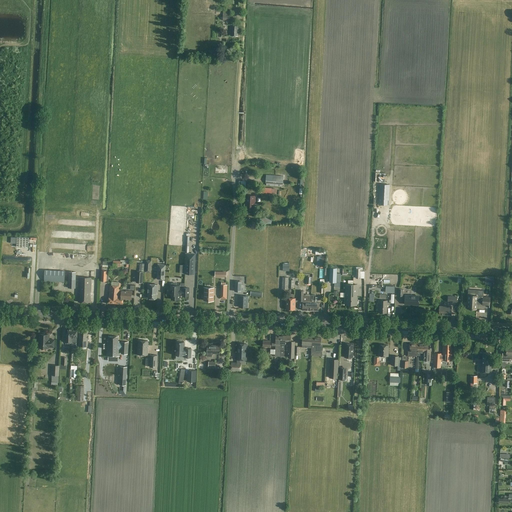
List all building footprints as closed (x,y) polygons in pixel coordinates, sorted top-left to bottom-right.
[(230,25),(230,36),(238,37),(238,25),(230,25)] [(266,178),(266,183),(283,184),(283,176),(275,176),(275,179),(266,178)] [(388,205),(390,185),(379,184),(378,204),(388,205)] [(245,210),(254,210),(258,210),(258,203),(255,202),(255,196),(246,195),(245,204),(244,204),(244,208),(245,208),(245,210)] [(320,260),(320,264),(325,264),(325,250),(316,250),(316,253),(320,253),(320,257),(318,257),(317,260),(320,260)] [(194,274),(195,254),(186,254),(185,274),(194,274)] [(65,271),(45,270),(44,281),(64,282),(65,271)] [(91,278),(79,277),(78,302),(90,302),(91,296),(90,296),(90,293),(91,293),(91,278)] [(109,303),(116,303),(116,297),(119,298),(119,296),(120,286),(119,286),(119,283),(115,282),(111,282),(111,286),(110,285),(109,295),(109,303)] [(172,286),(170,286),(170,289),(169,293),(170,293),(170,294),(171,295),(171,299),(179,300),(179,295),(183,295),(182,296),(189,296),(189,288),(183,288),(183,289),(179,289),(179,286),(176,286),(176,283),(172,283),(172,286)] [(157,292),(158,285),(148,284),(148,293),(148,298),(156,299),(157,292)] [(345,284),(345,292),(357,293),(357,285),(345,284)] [(204,300),(213,301),(213,288),(204,288),(204,300)] [(121,296),(119,296),(119,298),(116,297),(116,303),(123,304),(123,299),(132,299),(132,291),(122,290),(121,296)] [(299,301),(303,302),(302,310),(310,311),(310,295),(303,295),(303,291),(299,291),(299,301)] [(357,305),(357,293),(345,292),(345,305),(357,305)] [(465,308),(465,309),(476,309),(477,304),(489,305),(489,308),(490,297),(483,297),(483,298),(477,297),(477,295),(468,295),(468,292),(467,303),(468,303),(467,308),(465,308)] [(310,295),(310,311),(318,311),(319,302),(316,302),(316,295),(310,295)] [(405,295),(404,304),(419,305),(419,296),(405,295)] [(238,307),(248,308),(248,296),(239,296),(238,307)] [(286,310),(295,310),(295,299),(286,298),(286,310)] [(378,313),(387,313),(387,301),(379,300),(378,313)] [(439,314),(451,315),(451,307),(439,306),(439,314)] [(88,339),(88,329),(80,329),(79,346),(88,347),(88,339)] [(54,347),(54,340),(48,340),(49,335),(40,334),(39,342),(38,346),(39,346),(39,348),(48,348),(48,347),(54,347)] [(275,356),(280,357),(281,335),(276,335),(275,343),(272,343),(272,346),(275,346),(275,356)] [(290,336),(281,335),(280,357),(281,357),(284,357),(284,344),(285,344),(285,341),(289,341),(289,346),(288,346),(288,352),(288,353),(288,357),(294,357),(294,341),(290,341),(290,336)] [(119,343),(119,341),(118,341),(118,336),(108,336),(108,341),(107,341),(107,344),(107,356),(119,356),(119,349),(121,349),(121,353),(128,354),(128,342),(122,341),(121,343),(119,343)] [(312,348),(312,337),(303,336),(302,344),(302,347),(312,348)] [(312,337),(312,348),(311,351),(322,351),(322,345),(321,345),(321,337),(312,337)] [(138,347),(138,355),(148,355),(148,347),(147,347),(148,341),(139,340),(139,347),(138,347)] [(186,348),(186,349),(184,349),(184,342),(181,342),(181,341),(177,340),(177,341),(176,341),(176,347),(175,347),(175,351),(176,352),(176,355),(183,356),(183,355),(185,355),(185,357),(191,358),(191,348),(186,348)] [(345,347),(344,357),(353,358),(353,348),(353,344),(346,343),(346,347),(345,347)] [(423,344),(415,343),(415,356),(420,356),(420,352),(423,352),(423,344)] [(452,354),(452,349),(452,348),(451,348),(451,343),(443,343),(442,354),(441,354),(441,353),(434,353),(434,367),(441,367),(441,360),(442,360),(452,361),(452,354)] [(240,360),(246,360),(246,344),(238,344),(237,363),(231,363),(231,370),(240,370),(241,363),(240,363),(240,360)] [(207,353),(219,354),(220,346),(214,345),(214,346),(207,346),(207,353)] [(387,350),(388,346),(379,345),(379,349),(378,356),(388,357),(388,350),(387,350)] [(490,359),(490,353),(482,353),(478,352),(478,359),(480,359),(480,372),(490,373),(491,364),(490,364),(491,359),(490,359)] [(338,378),(339,360),(330,359),(329,378),(338,378)] [(176,363),(175,370),(181,371),(180,381),(183,381),(185,367),(181,367),(182,364),(176,363)] [(51,375),(52,376),(51,381),(59,382),(59,376),(59,365),(52,365),(51,375)] [(486,406),(489,406),(489,413),(494,413),(495,397),(487,397),(486,406)]
